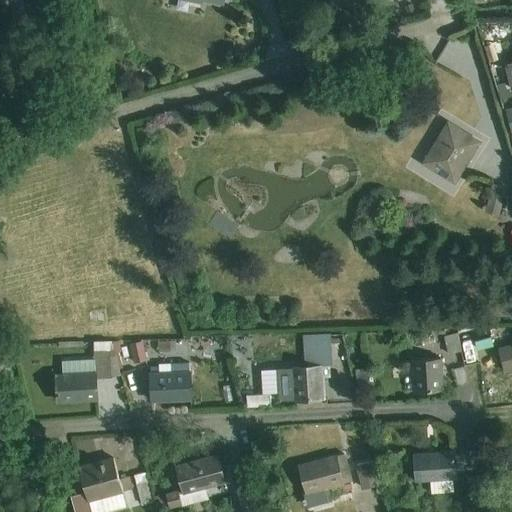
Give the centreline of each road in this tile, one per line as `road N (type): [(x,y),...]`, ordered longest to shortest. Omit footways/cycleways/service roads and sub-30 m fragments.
road 1 (residential): [(433,28),(0,151)]
road 2 (residential): [(456,405),(22,430)]
